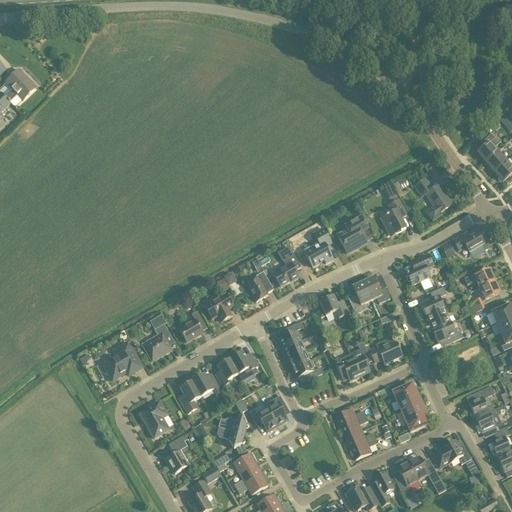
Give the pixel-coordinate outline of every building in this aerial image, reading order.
[(41,45),(46,40),(43,36),(38,41),(41,45)] [(0,113),(10,105),(0,94),(0,75),(5,71),(0,65),(0,113)] [(22,101),(35,89),(19,72),(6,84),(12,90),(4,98),(9,104),(17,96),(22,101)] [(484,146),(477,153),(485,162),(498,151),(495,148),(501,142),(496,137),(490,143),(490,142),(494,138),(490,134),(481,142),(484,146)] [(498,151),(485,162),(494,172),(507,161),(498,151)] [(511,166),(511,164),(511,163),(509,160),(507,162),(507,161),(494,172),(503,181),(504,180),(506,183),(509,183),(511,179),(511,166)] [(445,196),(438,187),(433,190),(425,179),(414,187),(421,198),(425,196),(433,208),(426,213),(433,223),(443,216),(441,213),(452,206),(445,196)] [(392,191),(387,194),(391,202),(396,199),(392,191)] [(401,233),(405,230),(399,218),(405,215),(398,202),(389,207),(392,214),(381,220),(389,237),(400,232),(401,233)] [(360,234),(367,230),(360,218),(345,227),(347,231),(337,237),(347,255),(366,245),(360,234)] [(325,265),(333,261),(325,248),(331,245),(323,230),(313,236),(319,246),(304,254),(312,269),(324,263),(325,265)] [(469,255),(483,247),(477,236),(467,241),(464,236),(453,242),(459,253),(466,249),(469,255)] [(447,259),(455,255),(449,244),(441,248),(447,259)] [(425,271),(433,268),(428,256),(410,264),(413,271),(406,274),(412,287),(429,279),(425,271)] [(294,257),(283,263),(286,268),(273,276),(280,288),(293,281),(293,282),(299,278),(295,272),(301,269),(294,257)] [(253,265),(259,276),(263,273),(256,263),(253,265)] [(479,289),(494,282),(488,270),(474,277),(473,276),(464,280),(467,287),(476,282),(479,289)] [(228,285),(237,281),(233,273),(224,276),(228,285)] [(257,280),(245,287),(256,304),(268,297),(267,295),(273,291),(263,273),(259,276),(256,278),(257,280)] [(223,280),(216,284),(222,293),(229,289),(223,280)] [(373,280),(363,284),(371,303),(377,300),(379,305),(390,301),(385,290),(379,292),(373,280)] [(485,301),(499,295),(494,282),(479,289),(482,296),(478,298),(479,299),(474,301),(475,304),(466,308),(469,316),(470,317),(485,310),(481,303),(485,302),(485,301)] [(371,303),(363,284),(352,289),(357,301),(350,305),(355,316),(367,311),(365,306),(371,303)] [(446,296),(443,289),(430,295),(432,300),(420,306),(425,317),(444,309),(439,299),(446,296)] [(221,324),(231,318),(227,311),(233,308),(226,296),(204,308),(212,320),(218,317),(221,324)] [(336,321),(349,315),(343,303),(336,306),(333,298),(319,304),(325,318),(333,315),(336,321)] [(495,326),(511,318),(511,313),(509,307),(499,312),(496,306),(485,311),(488,317),(491,315),(495,326)] [(466,308),(460,311),(463,319),(469,316),(466,308)] [(433,333),(443,328),(451,325),(444,309),(425,317),(433,333)] [(197,338),(203,334),(199,328),(204,325),(197,313),(192,316),(195,322),(179,331),(185,342),(196,336),(197,338)] [(500,337),(511,331),(511,318),(495,326),(500,337)] [(283,331),(286,337),(278,340),(283,351),(301,342),(296,332),(303,330),(300,324),(283,331)] [(152,363),(171,351),(164,340),(170,336),(164,325),(154,331),(158,337),(142,346),(152,363)] [(459,329),(454,332),(451,325),(443,328),(433,333),(438,344),(450,339),(452,344),(463,339),(459,329)] [(511,348),(511,331),(500,337),(505,347),(502,349),(504,352),(511,348)] [(322,336),(316,339),(319,345),(325,343),(322,336)] [(395,344),(394,344),(392,339),(379,345),(380,347),(369,352),(375,364),(382,361),(385,367),(392,363),(391,362),(401,357),(395,344)] [(301,342),(283,351),(287,360),(305,352),(301,342)] [(107,370),(112,381),(126,373),(128,377),(136,372),(130,363),(136,359),(127,344),(114,352),(116,357),(108,361),(107,361),(103,363),(102,367),(104,370),(107,370)] [(319,346),(323,354),(328,352),(325,344),(319,346)] [(349,356),(359,378),(370,374),(365,362),(370,359),(363,344),(357,346),(359,351),(349,355),(349,356)] [(305,352),(287,360),(291,370),(310,362),(305,352)] [(229,361),(238,376),(249,369),(251,371),(257,368),(250,355),(244,359),(241,354),(229,361)] [(359,378),(349,356),(339,361),(338,359),(333,362),(338,374),(344,371),(349,383),(359,378)] [(238,376),(229,361),(217,368),(220,373),(215,376),(222,388),(228,385),(226,383),(238,376)] [(316,371),(316,372),(314,372),(310,362),(291,370),(296,380),(306,376),(308,382),(323,375),(320,369),(316,371)] [(191,383),(200,399),(212,392),(214,396),(220,393),(212,379),(206,382),(203,377),(191,383)] [(509,383),(506,377),(501,380),(504,386),(509,383)] [(200,399),(191,383),(180,390),(186,400),(180,403),(187,415),(197,410),(193,403),(200,399)] [(401,414),(422,405),(418,395),(416,395),(411,386),(392,394),(401,414)] [(476,395),(478,401),(468,405),(473,416),(471,417),(473,421),(494,411),(492,406),(486,409),(483,401),(494,396),(491,388),(476,395)] [(380,399),(390,395),(387,389),(378,394),(380,399)] [(267,411),(277,428),(287,422),(281,411),(286,408),(280,398),(265,406),(268,411),(267,411)] [(234,404),(240,415),(247,411),(241,401),(234,404)] [(139,414),(154,440),(169,431),(160,417),(166,414),(159,402),(139,414)] [(422,405),(401,414),(410,434),(429,426),(425,416),(427,415),(422,405)] [(277,428),(267,411),(257,417),(255,412),(249,415),(255,425),(260,423),(267,434),(277,428)] [(341,429),(366,418),(363,413),(354,417),(352,411),(336,418),(341,429)] [(482,434),(491,430),(494,436),(505,431),(505,430),(502,425),(495,428),(490,417),(496,415),(494,411),(473,421),(474,425),(477,424),(482,434)] [(378,412),(372,414),(375,421),(381,418),(378,412)] [(221,430),(234,433),(244,436),(245,432),(249,429),(242,418),(233,424),(230,418),(224,421),(220,420),(218,429),(221,430)] [(366,418),(341,429),(345,440),(362,433),(359,427),(368,423),(366,418)] [(200,426),(194,430),(197,436),(203,432),(200,426)] [(243,440),(244,436),(234,433),(221,430),(218,429),(216,436),(218,438),(228,441),(234,451),(245,444),(243,440)] [(497,442),(490,444),(495,455),(493,456),(495,460),(511,453),(504,439),(508,437),(507,435),(509,434),(507,429),(505,430),(505,431),(494,436),(497,442)] [(362,433),(345,440),(350,451),(375,440),(373,435),(364,439),(362,433)] [(398,439),(401,445),(410,440),(407,434),(398,439)] [(185,469),(182,463),(184,463),(185,462),(186,461),(186,460),(187,459),(187,458),(187,457),(186,455),(184,454),(183,454),(182,454),(181,454),(180,454),(179,453),(188,448),(185,443),(188,442),(184,436),(168,446),(171,451),(170,452),(169,454),(169,456),(169,457),(169,458),(166,460),(174,475),(185,469)] [(375,440),(350,451),(355,462),(371,455),(369,449),(377,445),(375,440)] [(458,461),(461,467),(471,461),(465,449),(460,452),(455,443),(449,447),(448,446),(446,445),(444,446),(443,448),(444,449),(440,452),(441,453),(431,458),(437,469),(447,464),(448,466),(458,461)] [(504,474),(511,470),(511,455),(511,453),(495,460),(497,464),(499,463),(504,474)] [(239,476),(255,466),(253,463),(255,462),(251,454),(233,465),(239,476)] [(226,456),(213,463),(216,469),(223,465),(229,462),(226,456)] [(408,465),(417,483),(427,477),(433,487),(440,482),(432,468),(425,472),(418,459),(408,465)] [(223,465),(216,469),(219,474),(226,470),(223,465)] [(417,483),(408,465),(397,471),(404,483),(397,487),(405,502),(413,498),(407,488),(417,483)] [(236,492),(263,476),(259,469),(257,470),(255,466),(239,476),(242,482),(233,487),(236,492)] [(215,468),(202,476),(207,485),(221,477),(215,468)] [(385,496),(393,491),(384,475),(373,481),(380,493),(373,496),(380,510),(390,505),(385,496)] [(263,476),(236,492),(239,496),(248,491),(251,497),(267,488),(265,484),(267,483),(263,476)] [(481,487),(476,476),(469,480),(474,491),(481,487)] [(189,502),(194,511),(207,511),(211,510),(205,499),(211,496),(203,482),(193,488),(198,497),(189,502)] [(368,511),(378,507),(372,497),(366,500),(360,488),(346,496),(354,511),(357,511),(366,507),(368,511)] [(270,511),(281,506),(277,499),(275,500),(272,497),(256,506),(260,511),(259,511),(270,511)] [(479,511),(490,511),(498,507),(494,500),(478,509),(479,511)]
